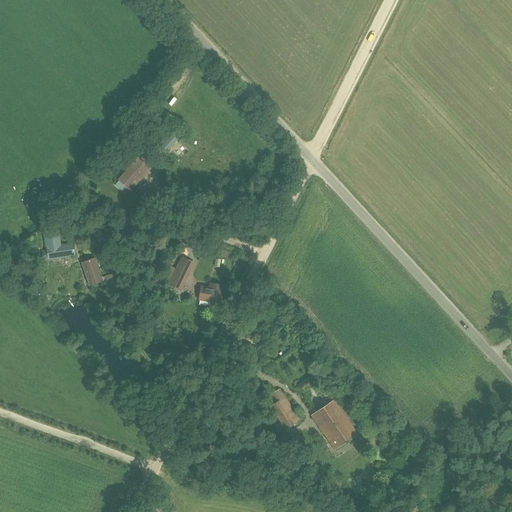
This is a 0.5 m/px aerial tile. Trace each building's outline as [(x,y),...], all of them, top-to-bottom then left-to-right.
[(174,132),(159,149),(165,154),(180,137),(174,132)] [(158,151),(153,155),(158,160),(162,155),(158,151)] [(119,180),(115,185),(121,191),(126,186),(131,190),(136,185),(134,183),(143,174),(149,166),(137,156),(131,163),(126,169),(128,170),(119,180)] [(150,209),(143,202),(137,208),(145,215),(150,209)] [(45,234),(47,250),(42,250),(43,259),(74,255),(73,244),(61,245),(59,232),(45,234)] [(181,292),(195,263),(181,256),(171,277),(168,275),(165,283),(167,284),(167,285),(181,292)] [(83,263),(82,263),(90,285),(102,281),(101,277),(94,259),(83,263)] [(199,300),(210,302),(209,304),(215,304),(216,303),(220,303),(223,286),(211,284),(211,290),(201,288),(201,292),(198,293),(197,297),(200,299),(199,300)] [(317,376),(313,379),(299,387),(303,392),(321,381),(317,376)] [(271,406),(287,428),(301,419),(280,388),(275,392),(280,401),(271,406)] [(313,416),(335,448),(357,434),(334,401),(313,416)]
